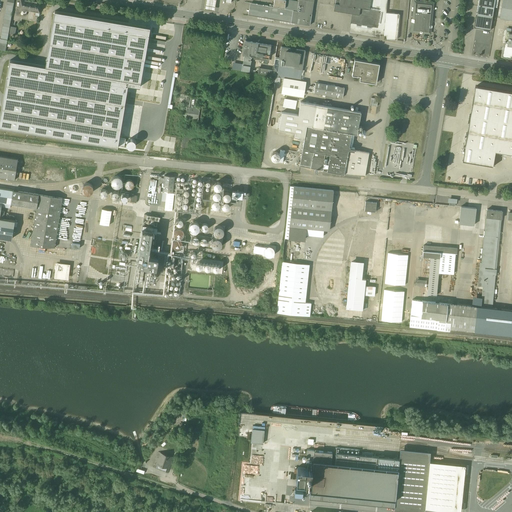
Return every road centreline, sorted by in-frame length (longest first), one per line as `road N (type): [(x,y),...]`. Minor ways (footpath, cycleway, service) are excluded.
road 1 (unclassified): [(0,144),(424,192)]
road 2 (secondary): [(445,59),(100,0)]
road 3 (unknown): [(189,165),(199,44),(90,32),(75,142)]
road 4 (track): [(178,484),(35,443)]
road 5 (unclassified): [(445,59),(424,192)]
